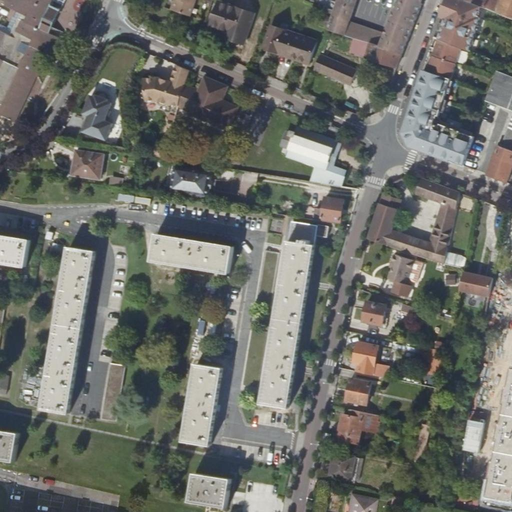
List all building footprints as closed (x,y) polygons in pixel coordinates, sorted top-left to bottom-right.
[(2,0),(2,1),(5,2),(4,5),(20,13),(10,35),(0,31),(0,113),(15,121),(36,75),(38,76),(42,67),(40,66),(46,53),(54,57),(62,39),(48,33),(59,9),(49,4),(51,0),(2,0)] [(196,0),(174,0),(171,10),(191,16),(196,0)] [(338,0),(335,10),(328,30),(371,44),(403,54),(424,0),(338,0)] [(482,7),(465,0),(446,0),(441,18),(446,19),(439,39),(462,48),(471,51),(481,18),(479,17),(482,7)] [(465,0),(482,7),(511,18),(511,0),(500,0),(501,0),(499,0),(465,0)] [(244,10),(220,2),(212,26),(227,31),(234,34),(232,40),(245,44),(253,18),(243,15),(244,10)] [(255,14),(244,10),(243,15),(253,18),(255,14)] [(318,42),(271,27),(264,50),(273,53),(274,51),(301,59),(301,62),(311,65),(318,42)] [(234,34),(227,31),(225,37),(232,40),(234,34)] [(462,48),(439,39),(434,55),(458,63),(462,48)] [(403,54),(371,44),(366,57),(398,68),(403,54)] [(321,55),(315,69),(351,85),(357,70),(321,55)] [(458,63),(434,55),(429,71),(453,78),(458,63)] [(177,106),(178,105),(185,83),(189,69),(176,63),(171,80),(160,77),(145,78),(145,100),(156,99),(165,102),(165,103),(174,108),(175,105),(177,106)] [(374,78),(392,84),(394,77),(392,76),(394,69),(379,64),(374,78)] [(452,80),(453,78),(429,71),(424,70),(409,117),(404,131),(408,132),(413,143),(412,147),(426,152),(436,156),(451,161),(451,160),(465,165),(475,136),(473,135),(461,131),(453,127),(441,123),(441,125),(436,123),(439,115),(440,115),(442,111),(446,99),(448,93),(452,80)] [(505,147),(498,145),(493,157),(487,175),(507,183),(511,169),(511,76),(498,71),(488,101),(511,110),(511,118),(504,138),(506,143),(505,147)] [(185,83),(178,105),(189,109),(188,112),(227,128),(237,105),(221,98),(225,89),(219,86),(220,82),(204,75),(198,89),(185,83)] [(88,119),(84,130),(107,138),(113,122),(106,119),(107,117),(109,115),(111,110),(110,107),(112,101),(108,99),(109,95),(108,92),(100,89),(97,91),(95,95),(91,94),(84,112),(91,114),(89,120),(88,119)] [(91,114),(84,112),(82,111),(80,115),(82,125),(80,129),(84,130),(88,119),(89,120),(91,114)] [(443,120),(440,115),(439,115),(436,123),(441,125),(441,123),(453,127),(454,125),(443,120)] [(315,164),(310,180),(341,185),(344,174),(326,168),(336,140),(297,127),(295,132),(292,131),(291,134),(286,132),(282,145),(284,145),(283,151),(288,153),(288,155),(315,164)] [(7,132),(10,139),(18,136),(15,129),(7,132)] [(342,142),(336,140),(326,168),(344,174),(346,169),(334,165),(342,142)] [(155,146),(152,155),(161,156),(164,149),(155,146)] [(103,154),(76,150),(73,174),(100,178),(103,154)] [(213,171),(176,165),(176,168),(173,186),(172,190),(209,196),(211,187),(209,187),(210,179),(212,179),(213,171)] [(173,186),(176,168),(173,167),(172,172),(169,172),(167,185),(173,186)] [(462,192),(423,178),(417,194),(443,203),(442,205),(430,241),(425,257),(446,264),(449,252),(462,192)] [(393,247),(398,231),(393,229),(399,209),(386,205),(389,196),(383,194),(368,239),(393,247)] [(323,217),(342,220),(345,198),(326,196),(323,217)] [(402,200),(389,196),(386,205),(399,209),(402,200)] [(283,218),(270,215),(269,220),(267,231),(280,233),(283,218)] [(292,219),(263,402),(289,406),(316,234),(327,236),(328,225),(292,219)] [(425,257),(430,241),(398,231),(393,247),(425,257)] [(233,245),(156,233),(152,259),(229,271),(233,245)] [(31,239),(0,234),(0,260),(27,265),(31,239)] [(70,246),(44,408),(69,412),(95,250),(70,246)] [(265,248),(255,305),(270,307),(279,250),(265,248)] [(465,270),(468,258),(449,252),(446,264),(465,270)] [(415,260),(399,255),(395,254),(392,263),(395,263),(390,279),(397,281),(393,292),(409,297),(412,286),(407,284),(409,280),(415,260)] [(423,263),(415,260),(409,280),(417,282),(423,263)] [(494,278),(465,272),(461,290),(471,292),(480,294),(490,296),(494,278)] [(389,299),(370,294),(364,321),(370,322),(369,327),(379,329),(380,327),(386,329),(390,313),(386,312),(389,299)] [(0,301),(0,384),(1,384),(0,387),(0,392),(7,393),(10,374),(0,372),(0,340),(6,302),(0,301)] [(415,303),(414,307),(441,316),(442,311),(415,303)] [(252,328),(243,383),(258,386),(267,330),(252,328)] [(375,367),(379,346),(359,342),(356,362),(375,367)] [(442,377),(446,360),(436,358),(432,375),(442,377)] [(110,361),(101,417),(117,419),(125,364),(110,361)] [(223,366),(197,362),(185,439),(211,443),(223,366)] [(511,372),(510,386),(508,386),(505,403),(506,404),(503,423),(501,423),(498,440),(499,441),(496,461),(494,460),(492,472),(491,478),(492,478),(489,497),(511,501),(511,372)] [(368,405),(373,383),(352,379),(347,400),(368,405)] [(376,414),(351,409),(350,414),(349,415),(344,414),(338,439),(359,444),(362,430),(378,434),(380,423),(374,422),(376,414)] [(423,462),(431,426),(425,425),(416,462),(423,463),(423,462)] [(18,431),(0,428),(0,459),(14,461),(18,431)] [(330,444),(332,434),(326,433),(324,443),(330,444)] [(361,458),(335,453),(331,475),(356,481),(361,458)] [(231,479),(195,474),(191,502),(207,505),(210,505),(227,508),(231,482),(231,479)] [(347,511),(373,511),(376,501),(351,496),(347,511)]
